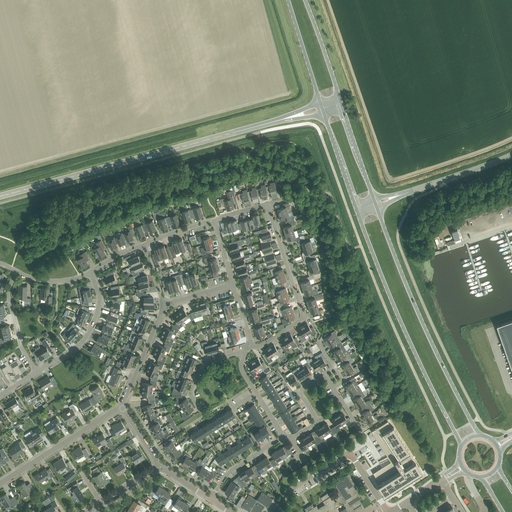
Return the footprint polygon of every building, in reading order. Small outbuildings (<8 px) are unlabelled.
[(265,187),(267,194),(270,194),(271,198),(277,197),(276,193),(277,193),(274,182),(270,184),(270,186),(265,187)] [(261,188),(256,190),(258,197),(261,196),(262,201),(267,199),(266,195),(267,195),(267,194),(265,187),(265,185),(260,186),(261,188)] [(247,192),(249,199),(252,199),(253,203),(258,202),(257,198),(258,198),(258,197),(256,190),(255,188),(251,189),(252,191),(247,192)] [(249,200),(249,199),(247,192),(246,190),(242,191),(243,193),(237,195),(239,202),(243,201),(244,206),(249,204),(248,200),(249,200)] [(233,209),(231,202),(234,201),(231,191),(226,192),(228,200),(224,201),(227,210),(233,209)] [(277,210),(279,216),(287,213),(286,209),(290,208),(288,203),(283,205),(284,208),(277,210)] [(190,210),(193,218),(196,217),(196,219),(202,217),(199,207),(190,210)] [(190,219),(193,218),(190,210),(181,213),(184,222),(191,220),(190,219)] [(287,220),(288,223),(294,221),(293,218),(289,219),(287,213),(279,216),(281,222),(287,220)] [(176,214),(167,218),(170,225),(173,224),(173,226),(179,224),(176,214)] [(254,225),(260,223),(258,214),(251,216),(252,219),(254,225)] [(167,226),(170,225),(167,218),(158,221),(161,230),(168,228),(167,226)] [(252,219),(246,221),(248,229),(255,228),(254,225),(252,219)] [(239,230),(242,229),(240,223),(237,224),(236,220),(230,222),(232,231),(238,229),(239,230)] [(143,225),(146,232),(149,231),(150,233),(156,230),(152,221),(143,225)] [(240,223),(242,229),(242,231),(248,229),(246,221),(240,222),(240,223)] [(285,234),(293,232),(291,226),(295,224),(294,221),(288,223),(289,226),(283,228),(285,234)] [(232,231),(230,222),(223,224),(225,228),(222,228),(223,234),(226,234),(226,232),(232,231)] [(146,232),(143,225),(135,228),(138,237),(144,235),(144,233),(146,232)] [(124,234),(126,240),(128,242),(133,240),(132,237),(135,236),(131,229),(129,230),(129,231),(124,234)] [(454,240),(446,243),(447,246),(461,241),(457,230),(451,232),(453,238),(454,240)] [(261,236),(263,243),(269,241),(272,240),(270,234),(268,234),(267,231),(261,233),(262,236),(261,236)] [(293,232),(285,234),(287,240),(293,238),(294,241),(297,240),(300,240),(299,236),(295,238),(293,232)] [(121,235),(116,238),(118,243),(120,246),(125,244),(124,241),(126,240),(124,234),(123,233),(120,234),(121,235)] [(205,234),(197,237),(198,243),(202,242),(202,245),(211,242),(209,237),(206,238),(205,234)] [(442,248),(438,236),(434,238),(438,249),(442,248)] [(116,238),(115,237),(112,238),(113,239),(107,242),(111,250),(117,247),(115,245),(118,243),(116,238)] [(304,238),(300,240),(297,240),(299,245),(301,246),(302,246),(303,249),(312,246),(315,245),(314,242),(311,243),(310,240),(305,242),(304,238)] [(176,241),(180,251),(187,249),(188,252),(192,251),(189,243),(184,245),(182,239),(176,241)] [(95,243),(98,248),(93,250),(98,259),(105,255),(103,251),(106,249),(101,240),(95,243)] [(243,244),(241,240),(228,243),(229,246),(228,246),(230,252),(239,249),(238,246),(243,244)] [(180,251),(176,241),(171,243),(173,249),(170,250),(173,258),(176,257),(175,253),(180,251)] [(269,241),(263,243),(261,244),(262,250),(271,247),(269,241)] [(203,248),(200,249),(202,255),(211,253),(211,252),(210,253),(209,249),(213,248),(211,242),(202,245),(203,248)] [(159,248),(163,260),(168,258),(169,259),(172,258),(169,251),(166,252),(164,246),(159,248)] [(302,254),(303,259),(310,257),(309,253),(314,251),(312,246),(303,249),(304,252),(303,252),(302,254)] [(271,247),(262,250),(264,256),(273,253),(271,247)] [(163,260),(159,248),(153,250),(155,253),(152,254),(156,264),(158,263),(158,262),(163,260)] [(232,260),(241,257),(239,252),(231,255),(232,260)] [(87,258),(84,253),(80,255),(81,258),(78,260),(83,268),(88,265),(85,259),(87,258)] [(264,256),(266,262),(275,259),(273,253),(264,256)] [(315,255),(310,257),(303,259),(305,263),(307,264),(308,264),(308,267),(318,264),(315,255)] [(132,266),(133,266),(132,266),(140,262),(138,257),(131,259),(130,256),(124,259),(126,262),(129,261),(132,266)] [(208,264),(209,267),(218,264),(216,259),(212,260),(211,257),(203,259),(205,265),(208,264)] [(277,265),(275,259),(266,262),(264,263),(265,265),(267,265),(268,268),(277,265)] [(236,268),(243,266),(245,265),(243,260),(234,262),(236,268)] [(132,266),(133,266),(134,269),(131,271),(133,276),(139,274),(137,270),(144,268),(141,262),(140,262),(132,266)] [(219,270),(218,264),(209,267),(211,272),(208,273),(209,277),(218,274),(217,270),(219,270)] [(248,264),(245,265),(243,266),(243,269),(237,271),(238,276),(247,273),(246,270),(250,269),(248,264)] [(309,277),(312,276),(321,273),(318,264),(308,267),(309,270),(308,272),(309,277)] [(276,278),(284,275),(282,270),(276,272),(275,268),(270,270),(272,276),(275,275),(276,278)] [(104,279),(107,285),(116,281),(113,275),(114,275),(113,272),(105,275),(106,278),(104,279)] [(138,280),(139,284),(147,282),(148,282),(146,276),(140,278),(139,274),(133,276),(134,281),(138,280)] [(192,286),(189,276),(184,277),(183,274),(182,274),(179,275),(181,282),(185,281),(187,287),(192,286)] [(189,276),(192,286),(197,284),(194,274),(189,276)] [(171,281),(174,291),(174,292),(175,293),(176,293),(178,292),(179,292),(179,291),(177,283),(181,282),(179,275),(175,276),(176,279),(171,281)] [(272,279),(275,288),(277,288),(281,286),(280,283),(286,281),(284,275),(276,278),(272,279)] [(312,276),(309,277),(306,278),(307,281),(301,283),(303,289),(311,286),(309,280),(313,279),(312,276)] [(168,293),(174,291),(171,281),(166,282),(165,280),(162,281),(163,287),(167,287),(168,293)] [(251,281),(241,284),(242,290),(251,287),(250,284),(252,283),(251,281)] [(137,295),(143,294),(142,290),(149,288),(147,282),(139,284),(138,284),(139,288),(135,289),(137,295)] [(80,297),(91,295),(89,289),(88,290),(87,285),(78,288),(80,297)] [(111,291),(109,291),(110,298),(120,296),(118,290),(120,290),(119,286),(110,288),(111,291)] [(312,290),(311,286),(303,289),(305,295),(311,293),(312,296),(318,294),(316,289),(312,290)] [(24,306),(30,306),(30,299),(26,299),(27,287),(19,287),(18,299),(24,299),(24,306)] [(277,288),(275,288),(271,289),(273,293),(276,292),(278,297),(287,294),(285,289),(278,291),(277,288)] [(45,299),(45,303),(51,303),(52,297),(48,297),(48,289),(41,289),(40,299),(45,299)] [(144,304),(153,304),(153,298),(144,298),(143,294),(137,295),(138,298),(140,298),(144,298),(144,300),(143,304),(144,304)] [(276,304),(277,308),(283,306),(282,302),(289,300),(287,294),(278,297),(280,303),(276,304)] [(319,297),(318,294),(312,296),(313,299),(307,301),(308,307),(317,305),(315,299),(319,297)] [(91,295),(80,297),(81,305),(91,306),(90,301),(92,300),(91,295)] [(253,298),(244,301),(246,306),(254,304),(253,301),(255,300),(255,299),(255,298),(253,298)] [(112,303),(110,303),(109,310),(119,311),(120,304),(121,304),(121,301),(112,300),(112,303)] [(199,304),(201,312),(207,311),(208,314),(211,313),(208,301),(205,302),(199,304)] [(144,304),(144,308),(140,308),(140,310),(140,313),(146,314),(147,310),(154,311),(154,304),(153,304),(144,304)] [(191,313),(193,319),(196,318),(195,314),(201,312),(199,304),(193,306),(194,312),(191,313)] [(221,308),(223,314),(231,311),(230,306),(226,307),(226,305),(223,306),(223,304),(217,306),(218,309),(221,308)] [(319,311),(317,305),(308,307),(310,314),(317,312),(318,315),(324,313),(323,310),(319,311)] [(77,314),(80,315),(87,318),(89,313),(86,312),(88,308),(82,306),(82,308),(81,307),(79,307),(77,314)] [(284,309),(283,306),(277,308),(278,311),(282,310),(284,316),(293,313),(291,307),(284,309)] [(193,319),(191,313),(187,315),(183,310),(178,314),(183,321),(188,317),(190,320),(193,319)] [(233,316),(231,311),(223,314),(224,317),(221,318),(222,324),(232,321),(231,317),(233,316)] [(111,312),(110,315),(108,314),(105,321),(115,324),(117,318),(118,318),(119,315),(111,312)] [(138,323),(147,327),(149,321),(144,319),(145,315),(139,313),(137,319),(139,320),(138,323)] [(295,318),(293,313),(284,316),(285,319),(281,320),(283,326),(289,324),(288,321),(295,318)] [(174,326),(178,330),(180,328),(183,326),(181,323),(183,321),(178,314),(173,317),(177,323),(174,326)] [(258,315),(249,317),(248,318),(249,323),(251,323),(261,320),(259,314),(258,315)] [(87,318),(80,315),(77,322),(83,324),(84,323),(85,323),(87,318)] [(511,320),(497,326),(511,367),(511,320)] [(107,323),(105,326),(103,325),(101,332),(110,335),(112,330),(113,330),(115,327),(107,323)] [(147,327),(138,323),(137,326),(134,325),(133,328),(132,327),(131,330),(132,331),(138,333),(141,335),(142,332),(145,333),(147,327)] [(0,325),(0,324),(0,332),(0,334),(10,331),(9,326),(2,327),(2,324),(0,325)] [(68,330),(70,332),(76,338),(80,334),(77,332),(80,330),(75,325),(73,324),(68,330)] [(302,327),(307,335),(310,333),(312,336),(316,333),(313,328),(311,330),(307,324),(302,327)] [(176,332),(178,330),(174,326),(171,330),(165,328),(162,333),(171,337),(172,334),(175,335),(176,332)] [(230,336),(238,333),(237,328),(233,329),(233,328),(230,329),(229,326),(224,328),(225,332),(228,331),(230,336)] [(307,335),(302,327),(297,330),(301,336),(298,338),(302,343),(306,340),(304,337),(307,335)] [(487,333),(487,335),(489,335),(489,337),(492,336),(491,328),(488,329),(488,327),(483,328),(484,334),(487,333)] [(76,338),(70,332),(68,330),(62,336),(64,339),(67,343),(70,340),(72,342),(76,338)] [(10,331),(0,334),(1,338),(0,338),(0,342),(0,343),(4,342),(3,339),(11,337),(10,331)] [(138,333),(132,331),(131,334),(134,335),(132,341),(140,344),(142,339),(136,336),(138,333)] [(326,344),(334,339),(333,336),(336,334),(335,332),(332,334),(323,339),(326,344)] [(165,344),(171,347),(173,341),(169,340),(171,337),(162,333),(160,339),(166,342),(165,344)] [(240,339),(238,333),(230,336),(231,341),(228,342),(229,346),(235,344),(234,342),(237,341),(236,340),(240,339)] [(101,337),(99,336),(96,342),(105,347),(108,341),(109,342),(110,338),(102,334),(101,337)] [(290,334),(285,337),(290,346),(293,344),(295,347),(300,344),(296,339),(294,340),(290,334)] [(287,347),(290,346),(285,337),(280,340),(284,347),(282,348),(285,353),(289,350),(287,347)] [(211,344),(213,353),(219,351),(219,349),(222,348),(219,338),(213,340),(214,343),(211,344)] [(41,350),(46,359),(51,355),(46,348),(49,346),(45,339),(41,342),(45,348),(41,350)] [(336,347),(342,343),(339,339),(336,341),(334,339),(326,344),(329,348),(335,345),(336,347)] [(125,348),(130,351),(132,348),(137,350),(140,344),(132,341),(130,344),(127,343),(126,345),(125,348)] [(207,355),(213,353),(211,344),(207,345),(206,342),(201,344),(203,350),(205,349),(207,355)] [(342,343),(336,347),(337,349),(332,353),(335,357),(343,352),(346,350),(342,343)] [(89,352),(98,358),(98,356),(100,358),(101,357),(104,354),(106,351),(95,344),(89,352)] [(155,351),(164,354),(165,351),(168,352),(171,347),(165,344),(163,347),(158,345),(155,351)] [(274,356),(277,354),(278,357),(283,354),(280,349),(277,351),(273,345),(269,348),(274,356)] [(46,359),(41,350),(39,347),(35,349),(35,350),(32,353),(34,356),(36,354),(41,362),(46,359)] [(124,358),(133,362),(135,356),(129,353),(130,351),(125,348),(122,354),(126,355),(124,358)] [(274,356),(269,348),(264,351),(266,355),(264,356),(264,357),(265,359),(268,364),(273,361),(271,358),(274,356)] [(335,357),(338,362),(343,359),(345,361),(350,357),(346,350),(343,352),(335,357)] [(164,354),(155,351),(153,356),(159,359),(157,362),(163,364),(165,359),(162,358),(164,354)] [(185,363),(194,366),(196,360),(190,358),(191,355),(186,353),(183,358),(187,360),(185,363)] [(314,357),(316,360),(321,368),(326,365),(323,359),(325,358),(322,353),(314,357)] [(352,366),(350,364),(353,362),(350,357),(345,361),(346,363),(341,367),(344,371),(352,366)] [(133,362),(124,358),(123,361),(119,360),(118,362),(117,362),(115,366),(125,370),(126,366),(130,367),(133,362)] [(253,362),(258,370),(261,368),(263,371),(267,368),(264,363),(261,365),(258,358),(253,362)] [(305,360),(307,362),(310,367),(312,366),(316,371),(321,368),(316,360),(313,362),(311,359),(309,360),(308,358),(305,360)] [(16,359),(9,364),(16,375),(18,374),(19,375),(23,373),(22,373),(26,370),(23,366),(20,369),(19,367),(18,367),(17,366),(20,365),(16,359)] [(14,377),(16,375),(9,364),(7,361),(3,363),(6,366),(1,369),(5,375),(7,373),(8,374),(7,374),(11,381),(15,379),(14,377)] [(148,368),(156,371),(159,366),(162,367),(163,364),(157,362),(156,365),(150,362),(148,368)] [(258,370),(253,362),(248,365),(252,371),(249,372),(252,377),(257,375),(255,372),(258,370)] [(307,362),(302,365),(304,368),(301,370),(306,378),(311,374),(308,369),(310,367),(307,362)] [(194,366),(185,363),(184,366),(181,364),(178,371),(187,375),(189,371),(191,372),(194,366)] [(352,366),(344,371),(347,376),(352,372),(353,375),(359,371),(356,366),(353,368),(352,366)] [(123,376),(119,374),(121,370),(114,368),(111,375),(112,376),(109,383),(117,386),(120,379),(121,380),(123,376)] [(150,380),(156,382),(157,379),(158,376),(155,375),(156,371),(148,368),(146,374),(151,376),(150,380)] [(306,378),(301,370),(295,373),(294,370),(291,372),(294,377),(297,376),(300,381),(306,378)] [(187,375),(178,371),(176,376),(176,378),(179,379),(177,382),(186,385),(188,380),(186,379),(187,375)] [(294,377),(291,372),(286,375),(284,374),(282,375),(286,382),(289,381),(292,386),(298,383),(294,377)] [(260,381),(262,385),(269,380),(266,375),(258,381),(259,382),(260,381)] [(39,382),(43,389),(52,384),(54,386),(57,384),(53,377),(50,379),(48,377),(39,382)] [(348,381),(349,384),(344,387),(347,392),(358,385),(353,378),(348,381)] [(156,382),(150,380),(149,384),(143,383),(142,390),(151,391),(152,388),(155,388),(156,385),(156,382)] [(183,391),(186,385),(177,382),(174,380),(171,386),(174,387),(172,392),(172,396),(181,395),(181,392),(180,392),(181,390),(183,391)] [(269,380),(262,385),(264,388),(263,389),(264,390),(272,385),(269,380)] [(272,385),(264,390),(265,391),(266,390),(268,394),(275,389),(272,385)] [(347,392),(349,396),(356,392),(357,394),(362,391),(358,385),(347,392)] [(91,398),(95,404),(99,402),(98,400),(104,396),(101,392),(102,392),(98,386),(91,391),(94,396),(91,398)] [(32,387),(23,393),(27,399),(30,397),(32,400),(40,395),(37,390),(35,392),(32,387)] [(275,389),(268,394),(270,397),(269,398),(270,399),(278,394),(275,389)] [(148,397),(148,401),(155,400),(154,397),(155,394),(151,394),(151,391),(142,390),(142,396),(148,397)] [(355,405),(363,400),(362,398),(365,396),(362,391),(357,394),(359,397),(352,401),(355,405)] [(278,394),(270,399),(270,400),(272,400),(274,403),(281,398),(278,394)] [(179,404),(182,409),(190,404),(186,399),(181,402),(180,400),(182,399),(182,396),(176,396),(176,399),(176,400),(174,402),(177,406),(179,404)] [(5,404),(9,410),(17,405),(19,408),(23,406),(19,399),(16,401),(15,398),(5,404)] [(91,398),(88,400),(79,406),(84,413),(87,410),(88,411),(93,408),(92,406),(95,404),(91,398)] [(274,407),(275,408),(284,403),(281,398),(274,403),(276,406),(274,407)] [(155,403),(155,400),(148,401),(149,405),(143,407),(144,413),(153,410),(152,407),(156,406),(155,403)] [(355,405),(358,410),(365,406),(366,408),(371,405),(368,401),(365,403),(363,400),(355,405)] [(284,403),(275,408),(276,409),(277,409),(280,412),(287,408),(284,403)] [(66,412),(61,414),(63,417),(62,418),(65,421),(66,422),(67,421),(68,423),(67,424),(68,424),(72,421),(72,420),(77,417),(74,412),(77,411),(72,404),(68,407),(70,410),(66,412)] [(193,410),(190,404),(182,409),(184,412),(181,414),(182,416),(181,417),(183,420),(190,416),(188,413),(193,410)] [(249,414),(257,409),(254,405),(246,409),(243,411),(244,413),(247,411),(249,414)] [(364,419),(372,414),(371,411),(374,410),(371,405),(366,408),(368,410),(361,414),(364,419)] [(279,415),(282,419),(290,414),(293,413),(291,410),(291,409),(290,408),(287,410),(279,415)] [(236,416),(231,409),(226,412),(231,419),(236,416)] [(249,421),(260,414),(257,409),(249,414),(251,418),(248,420),(249,421)] [(153,410),(144,413),(146,419),(152,417),(154,421),(160,418),(158,415),(158,413),(154,414),(153,410)] [(231,419),(226,412),(222,415),(226,422),(231,419)] [(255,424),(263,419),(260,414),(249,421),(250,423),(253,421),(255,424)] [(290,414),(282,419),(285,424),(296,417),(295,416),(292,418),(290,414)] [(337,417),(342,425),(345,423),(347,426),(351,423),(348,418),(346,419),(342,414),(337,417)] [(374,416),(372,414),(364,419),(367,424),(375,418),(378,416),(377,414),(374,416)] [(226,422),(222,415),(217,418),(222,425),(226,422)] [(296,417),(285,424),(288,429),(296,424),(294,421),(297,419),(296,417)] [(332,427),(336,433),(340,430),(338,427),(342,425),(337,417),(331,421),(335,426),(332,427)] [(50,422),(51,424),(46,427),(50,434),(56,431),(59,429),(57,426),(60,424),(56,418),(50,422)] [(150,428),(154,433),(161,428),(159,425),(162,424),(161,421),(160,418),(154,421),(156,425),(150,428)] [(222,425),(217,418),(213,421),(217,428),(222,425)] [(257,427),(254,429),(255,431),(258,429),(259,429),(265,425),(266,424),(263,419),(255,424),(257,427)] [(217,428),(213,421),(208,424),(213,431),(217,428)] [(371,432),(372,432),(387,457),(391,462),(373,473),(380,484),(377,486),(383,496),(386,494),(422,472),(405,446),(393,427),(391,428),(387,421),(371,432)] [(115,425),(111,427),(114,430),(111,432),(115,439),(121,435),(119,433),(125,429),(121,422),(115,425)] [(299,422),(296,424),(288,429),(292,434),(299,429),(302,427),(301,425),(298,427),(297,425),(300,423),(299,422)] [(208,434),(213,431),(208,424),(204,427),(208,434)] [(327,424),(321,427),(326,435),(329,433),(331,436),(336,433),(332,427),(330,429),(327,424)] [(271,434),(265,425),(259,429),(260,430),(254,434),(258,440),(259,441),(271,434)] [(39,427),(32,431),(33,433),(25,438),(30,446),(31,445),(32,446),(43,440),(41,437),(44,435),(39,427)] [(199,429),(204,436),(208,434),(204,427),(199,429)] [(321,427),(316,431),(319,436),(317,437),(320,443),(323,441),(325,440),(323,437),(326,435),(321,427)] [(161,428),(154,433),(157,439),(162,435),(164,438),(169,434),(166,429),(163,431),(161,428)] [(199,439),(204,436),(199,429),(195,432),(199,439)] [(199,439),(195,432),(190,435),(194,442),(199,439)] [(106,440),(102,434),(97,437),(96,436),(92,439),(98,447),(106,442),(111,451),(115,448),(109,439),(106,440)] [(247,438),(244,440),(249,448),(254,445),(253,443),(249,437),(247,434),(245,435),(247,438)] [(311,434),(306,437),(310,445),(314,443),(316,446),(317,445),(320,443),(317,437),(314,439),(311,434)] [(306,437),(300,441),(302,444),(299,446),(304,454),(309,450),(307,447),(310,445),(306,437)] [(164,446),(168,452),(175,447),(173,444),(175,442),(172,438),(167,441),(168,444),(164,446)] [(249,448),(244,440),(241,442),(239,439),(237,440),(244,451),(249,448)] [(234,446),(239,454),(244,451),(237,440),(236,441),(238,444),(234,446)] [(15,457),(24,452),(22,449),(25,447),(21,441),(15,445),(15,446),(10,449),(9,448),(15,458),(15,457)] [(228,446),(235,457),(239,454),(234,446),(231,448),(229,445),(228,446)] [(225,452),(230,460),(235,457),(228,446),(226,447),(228,450),(225,452)] [(80,447),(71,453),(77,463),(76,461),(84,456),(85,458),(89,455),(85,448),(85,449),(82,451),(80,447)] [(175,447),(168,452),(171,457),(175,454),(177,457),(182,453),(179,449),(177,450),(175,447)] [(277,451),(282,459),(285,456),(286,458),(291,455),(287,450),(285,452),(282,447),(277,451)] [(131,457),(135,465),(144,459),(139,450),(136,452),(137,453),(131,457)] [(230,460),(225,452),(222,454),(220,451),(218,452),(225,463),(230,460)] [(274,459),(272,460),(275,465),(277,464),(276,462),(282,459),(277,451),(271,454),(274,459)] [(225,463),(218,452),(217,453),(218,456),(215,458),(220,466),(225,463)] [(181,464),(187,468),(191,460),(188,458),(189,456),(185,453),(181,459),(184,460),(181,464)] [(118,476),(127,470),(124,464),(126,463),(122,457),(119,459),(122,463),(114,468),(118,476)] [(267,457),(261,461),(266,468),(271,465),(273,467),(275,465),(272,460),(269,462),(267,457)] [(62,458),(53,464),(54,466),(54,467),(55,468),(55,467),(59,474),(58,472),(65,467),(68,472),(73,469),(69,461),(69,462),(66,464),(62,458)] [(202,478),(207,470),(204,468),(205,466),(209,461),(204,458),(200,463),(197,469),(199,470),(197,474),(202,478)] [(191,460),(187,468),(192,471),(195,467),(197,469),(200,463),(196,460),(195,462),(191,460)] [(261,461),(253,466),(259,475),(262,474),(262,475),(268,471),(266,468),(261,461)] [(293,471),(300,467),(298,463),(291,468),(293,471)] [(253,466),(246,471),(250,478),(253,477),(256,481),(261,478),(259,475),(253,466)] [(98,468),(92,472),(93,472),(95,476),(93,477),(100,487),(109,481),(107,478),(105,479),(101,472),(101,473),(98,468)] [(37,481),(39,480),(42,483),(41,482),(47,478),(48,479),(54,476),(49,469),(46,470),(45,469),(34,476),(37,481)] [(207,470),(202,478),(208,481),(210,477),(213,479),(216,473),(212,470),(210,472),(207,470)] [(240,474),(236,478),(244,486),(246,484),(245,482),(250,478),(246,471),(240,474)] [(349,511),(354,510),(355,511),(359,511),(364,510),(358,501),(362,498),(363,499),(366,496),(358,491),(347,473),(333,482),(339,491),(336,493),(338,496),(331,500),(327,493),(320,498),(324,504),(318,509),(316,505),(314,507),(312,504),(304,509),(306,511),(305,511),(349,511)] [(228,487),(236,492),(239,486),(242,488),(244,486),(236,478),(231,481),(228,487)] [(26,485),(24,482),(17,487),(21,492),(19,493),(20,495),(21,496),(22,498),(30,493),(32,495),(36,493),(29,483),(26,485)] [(77,483),(67,489),(69,492),(71,490),(71,491),(77,486),(79,486),(77,483)] [(158,499),(165,489),(162,487),(163,486),(160,484),(155,491),(152,489),(148,495),(152,497),(153,496),(158,499)] [(77,486),(71,491),(74,495),(71,496),(73,499),(75,498),(78,502),(84,498),(77,486)] [(232,497),(236,492),(228,487),(224,492),(229,495),(227,497),(232,501),(234,498),(232,497)] [(165,489),(158,499),(160,501),(162,498),(165,500),(163,504),(165,506),(170,499),(167,497),(171,492),(168,490),(167,491),(165,489)] [(265,506),(267,508),(268,508),(271,503),(272,499),(274,500),(262,492),(256,500),(257,500),(265,506)] [(0,497),(2,500),(1,501),(1,502),(0,502),(2,505),(3,504),(6,510),(19,502),(15,496),(10,500),(6,494),(0,497)] [(261,511),(260,511),(263,509),(265,506),(257,500),(256,500),(248,495),(241,506),(246,510),(250,511),(248,511),(249,511),(250,511),(260,511),(261,511),(260,511),(261,511)] [(178,510),(183,501),(181,500),(181,499),(179,497),(175,502),(173,500),(168,507),(171,509),(173,505),(176,507),(175,509),(178,510)] [(130,506),(137,510),(139,511),(140,511),(144,507),(146,508),(148,506),(139,500),(137,502),(134,500),(130,506)] [(44,511),(43,511),(57,511),(56,509),(59,507),(55,501),(51,504),(52,506),(44,511)] [(181,510),(183,511),(188,511),(189,511),(186,509),(190,504),(187,502),(186,503),(183,501),(178,510),(180,511),(181,510)]
